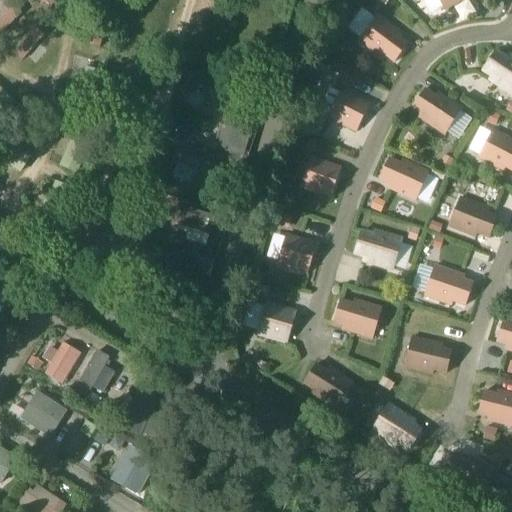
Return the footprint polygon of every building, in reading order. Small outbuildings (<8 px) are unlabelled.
[(438,0),(445,10),(461,0),(438,0)] [(377,16),(358,41),(381,58),(384,55),(394,63),(405,48),(397,42),(403,34),(377,16)] [(495,51),(485,66),(494,72),(489,80),(511,94),(511,57),(508,55),(506,58),(495,51)] [(0,88),(0,108),(10,98),(0,88)] [(445,135),(462,109),(438,93),(436,96),(425,89),(415,104),(423,110),(418,118),(445,135)] [(356,132),(370,104),(342,90),(328,118),(356,132)] [(227,102),(213,148),(230,153),(228,160),(245,165),(248,154),(245,152),(257,112),(227,102)] [(488,122),(495,126),(500,116),(493,112),(488,122)] [(511,171),(511,140),(493,130),(478,158),(503,171),(505,168),(511,171)] [(104,149),(118,153),(121,142),(107,139),(104,149)] [(308,140),(304,150),(313,153),(316,143),(308,140)] [(169,172),(217,197),(230,172),(180,145),(172,159),(175,160),(169,172)] [(330,198),(341,168),(311,158),(301,187),(330,198)] [(416,201),(429,172),(403,160),(401,164),(389,158),(381,175),(391,179),(387,188),(416,201)] [(429,175),(443,181),(445,176),(432,170),(429,175)] [(489,239),(496,222),(486,218),(490,209),(460,198),(449,227),(475,237),(476,234),(489,239)] [(384,203),(376,199),(372,208),(381,212),(384,203)] [(171,234),(207,244),(215,216),(180,205),(171,234)] [(283,214),(280,226),(289,229),(292,217),(283,214)] [(416,242),(421,230),(412,227),(407,239),(416,242)] [(393,270),(402,240),(375,231),(374,235),(361,231),(356,249),(366,252),(363,261),(393,270)] [(307,274),(316,244),(286,235),(277,265),(307,274)] [(436,236),(432,247),(440,250),(444,239),(436,236)] [(465,306),(471,288),(461,285),(464,276),(435,266),(424,296),(451,305),(453,301),(465,306)] [(372,338),(382,308),(354,300),(353,304),(340,300),(335,318),(345,321),(342,329),(372,338)] [(243,327),(257,329),(260,303),(246,301),(243,327)] [(287,343),(296,313),(266,303),(257,334),(287,343)] [(17,306),(12,315),(19,319),(25,310),(17,306)] [(511,351),(511,322),(503,320),(498,338),(508,341),(505,349),(511,351)] [(446,374),(450,356),(440,353),(443,344),(412,337),(404,368),(432,374),(433,371),(446,374)] [(63,385),(81,354),(62,342),(43,374),(63,385)] [(110,357),(97,349),(71,394),(83,402),(110,357)] [(42,362),(32,356),(27,363),(39,371),(44,363),(42,362)] [(337,410),(354,383),(330,368),(327,371),(316,364),(306,380),(315,385),(310,393),(337,410)] [(394,384),(383,377),(379,384),(390,392),(394,384)] [(51,437),(68,410),(38,391),(21,418),(51,437)] [(511,426),(511,394),(498,391),(497,394),(484,391),(480,409),(490,412),(487,421),(511,426)] [(141,426),(153,401),(144,397),(132,421),(141,426)] [(170,405),(155,399),(140,439),(155,445),(170,405)] [(113,410),(102,404),(98,412),(109,418),(113,410)] [(409,451),(419,435),(410,430),(415,422),(388,405),(371,432),(396,447),(398,444),(409,451)] [(97,427),(86,421),(79,432),(90,439),(97,427)] [(494,442),(497,429),(486,427),(483,440),(494,442)] [(112,435),(101,428),(94,440),(105,447),(112,435)] [(0,481),(1,482),(17,457),(0,446),(0,481)] [(113,480),(135,492),(152,462),(130,449),(113,480)] [(477,498),(494,471),(469,456),(467,460),(456,452),(446,468),(455,474),(450,481),(477,498)] [(495,452),(491,459),(500,465),(505,458),(495,452)] [(0,499),(4,502),(10,492),(0,485),(0,499)] [(32,491),(28,489),(27,491),(24,489),(15,501),(31,511),(61,511),(66,505),(36,485),(32,491)]
